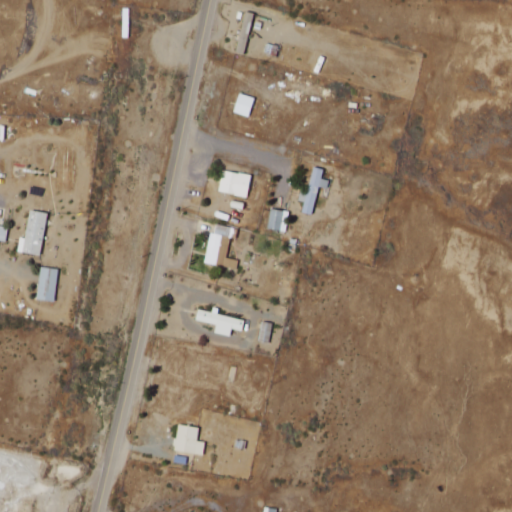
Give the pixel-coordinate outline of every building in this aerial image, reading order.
[(233,51),(241,54),(252,13),(244,11),(233,51)] [(252,96),(236,93),(232,113),(248,116),(252,96)] [(306,190),(299,188),(296,201),(302,202),(300,212),(310,215),(317,187),(325,189),(327,180),(319,178),(321,169),(311,166),(306,190)] [(249,175),(221,169),(216,191),(245,197),(249,175)] [(265,228),(283,232),(287,212),(269,208),(265,228)] [(15,251),(38,255),(46,213),(28,209),(22,238),(18,237),(15,251)] [(202,263),(234,269),(236,260),(225,257),(230,227),(214,224),(212,233),(208,232),(202,263)] [(56,268),(38,267),(35,299),(53,301),(56,268)] [(194,320),(214,325),(212,332),(228,336),(230,329),(240,331),(243,319),(210,311),(210,312),(196,309),(194,320)] [(201,454),(203,441),(195,440),(197,427),(175,423),(171,449),(201,454)]
